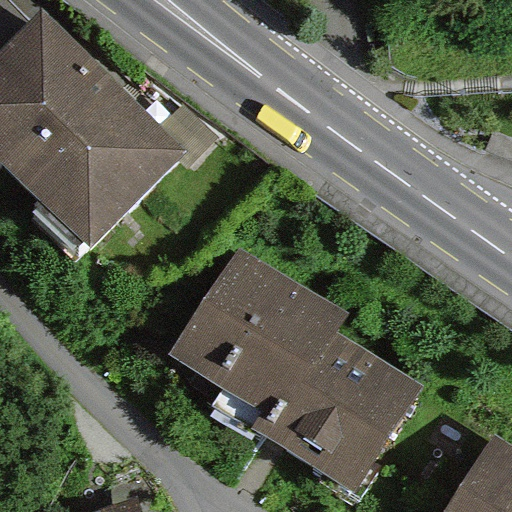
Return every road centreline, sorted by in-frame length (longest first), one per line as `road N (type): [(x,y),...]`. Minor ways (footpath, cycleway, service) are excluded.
road 1 (residential): [(0,285),(97,404),(208,510)]
road 2 (secondary): [(266,80),(511,259)]
road 3 (secondary): [(126,0),(210,62),(266,80)]
